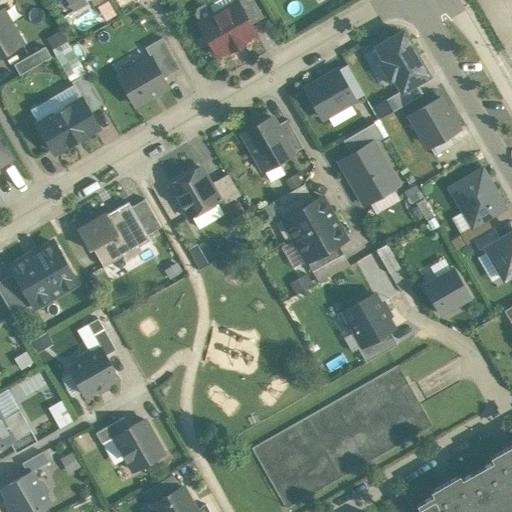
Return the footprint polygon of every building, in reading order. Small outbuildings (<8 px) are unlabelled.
[(253,0),(234,0),(235,2),(236,1),(249,24),(263,16),(253,0)] [(235,2),(214,14),(209,6),(203,4),(197,8),(195,14),(200,22),(199,23),(218,54),(229,48),(230,49),(244,41),(243,40),(254,33),(249,24),(236,1),(235,2)] [(2,8),(0,9),(0,55),(22,43),(2,8)] [(402,31),(376,46),(384,60),(380,62),(390,78),(394,76),(402,90),(428,75),(402,31)] [(162,37),(145,47),(151,58),(163,78),(179,68),(162,37)] [(45,46),(13,64),(19,74),(50,56),(45,46)] [(151,58),(119,76),(135,104),(167,86),(163,78),(151,58)] [(336,70),(305,88),(322,118),(354,100),(336,70)] [(103,104),(86,73),(71,81),(81,99),(82,98),(90,112),(103,104)] [(440,97),(410,114),(429,145),(458,128),(440,97)] [(81,99),(38,124),(54,151),(98,126),(90,112),(82,98),(81,99)] [(277,125),(272,116),(242,133),(263,169),(292,153),(277,125)] [(303,147),(287,119),(277,125),(292,153),(303,147)] [(373,141),(339,161),(355,189),(364,204),(398,184),(373,141)] [(210,184),(200,166),(170,184),(189,217),(219,200),(210,184)] [(504,208),(482,170),(451,188),(472,225),(504,208)] [(227,174),(210,184),(219,200),(222,204),(240,195),(227,174)] [(303,183),(272,201),(278,212),(309,194),(303,183)] [(322,196),(282,219),(294,240),(334,217),(322,196)] [(130,199),(82,227),(105,267),(153,240),(150,234),(135,207),(130,199)] [(135,207),(150,234),(162,228),(146,201),(135,207)] [(334,217),(294,240),(306,260),(337,243),(346,238),(334,217)] [(511,231),(485,247),(504,278),(511,272),(511,231)] [(76,281),(53,242),(11,266),(14,272),(32,303),(34,305),(76,281)] [(337,243),(306,260),(312,271),(343,253),(337,243)] [(453,268),(423,285),(439,313),(469,297),(453,268)] [(14,272),(0,280),(0,292),(12,314),(32,303),(14,272)] [(374,293),(342,310),(362,345),(393,328),(388,317),(390,316),(382,302),(380,303),(374,293)] [(115,377),(99,348),(67,367),(83,395),(115,377)] [(398,365),(252,448),(286,508),(432,425),(398,365)] [(0,447),(13,440),(8,432),(9,427),(4,418),(0,416),(0,447)] [(124,416),(96,432),(102,442),(113,436),(130,426),(124,416)] [(130,426),(113,436),(133,470),(163,453),(144,419),(130,426)] [(511,443),(490,456),(492,461),(477,469),(501,511),(511,506),(511,443)] [(65,472),(80,466),(72,449),(57,456),(65,472)] [(501,511),(477,469),(461,478),(458,474),(430,490),(432,495),(416,504),(420,511),(501,511)] [(31,472),(3,488),(15,511),(34,511),(49,504),(31,472)] [(182,487),(152,504),(156,511),(196,511),(195,509),(182,487)]
